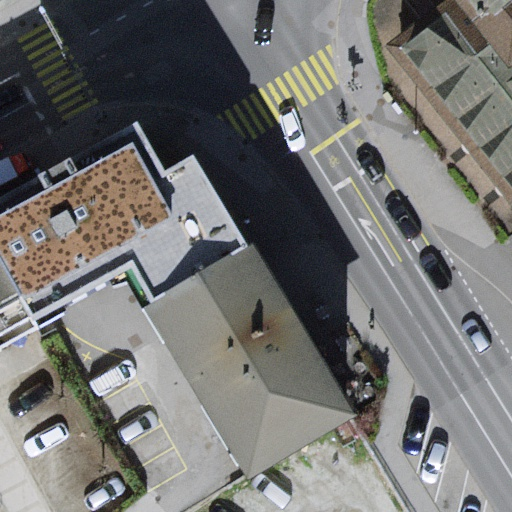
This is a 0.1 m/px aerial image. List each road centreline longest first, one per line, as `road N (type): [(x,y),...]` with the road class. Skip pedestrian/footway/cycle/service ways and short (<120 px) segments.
road 1 (secondary): [(511,448),(223,0)]
road 2 (primary): [(172,0),(0,98)]
